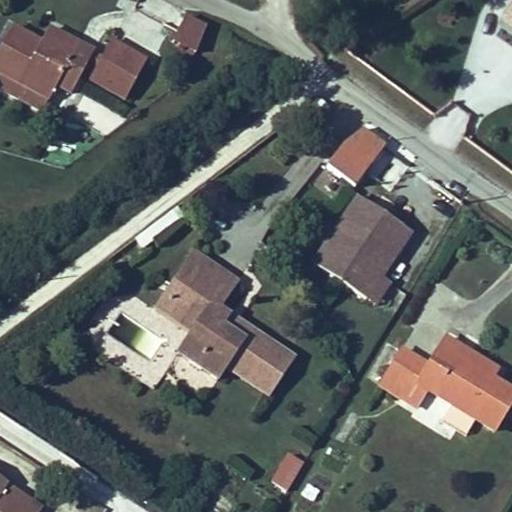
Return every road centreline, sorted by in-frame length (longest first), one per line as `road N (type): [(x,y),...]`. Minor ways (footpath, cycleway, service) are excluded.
road 1 (track): [(325,71),(0,307)]
road 2 (residential): [(212,0),(287,40),(511,206)]
